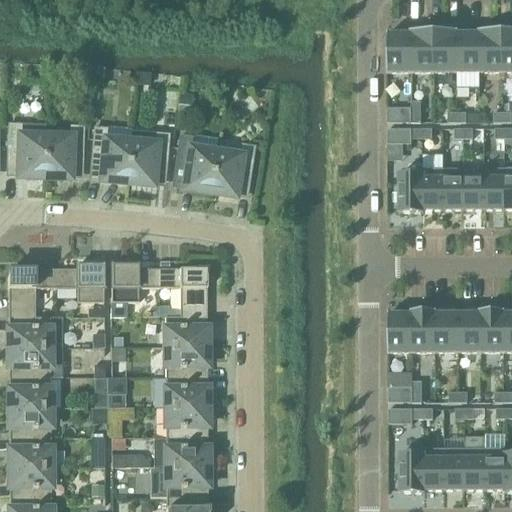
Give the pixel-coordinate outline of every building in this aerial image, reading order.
[(433,76),(433,33),(409,34),(409,36),(410,36),(410,76),(433,76)] [(456,36),(457,36),(457,33),(433,33),(433,76),(456,75),(456,36)] [(502,75),(501,33),(477,33),(477,36),(479,36),(479,75),(502,75)] [(511,33),(501,33),(502,75),(511,75),(511,33)] [(410,36),(409,36),(386,36),(386,76),(410,76),(410,36)] [(479,36),(477,36),(457,36),(456,36),(456,75),(479,75),(479,36)] [(411,104),(411,110),(411,116),(420,116),(420,104),(411,104)] [(411,126),(411,116),(411,110),(386,110),(387,126),(411,126)] [(456,125),(456,115),(447,115),(447,125),(456,125)] [(465,125),(465,115),(456,115),(456,125),(465,125)] [(502,125),(502,115),(493,115),(493,125),(502,125)] [(511,125),(511,115),(502,115),(502,125),(511,125)] [(420,126),(420,116),(411,116),(411,126),(420,126)] [(42,127),(21,126),(8,125),(6,172),(18,173),(17,178),(43,179),(45,138),(42,138),(42,127)] [(45,138),(43,179),(69,180),(69,175),(81,175),(83,128),(70,128),(69,139),(45,138)] [(93,129),(89,176),(101,177),(100,182),(126,185),(130,144),(128,143),(105,141),(106,130),(93,129)] [(463,142),(463,131),(454,131),(454,142),(463,142)] [(472,142),(472,131),(463,131),(463,142),(472,142)] [(504,142),(504,131),(494,131),(495,142),(504,142)] [(130,144),(126,185),(152,187),(152,182),(164,183),(168,136),(155,135),(131,132),(130,144)] [(411,132),(387,132),(387,147),(411,147),(411,142),(411,132)] [(422,142),(422,132),(411,132),(411,142),(422,142)] [(431,132),(422,132),(422,142),(431,142),(431,132)] [(179,137),(172,183),(184,185),(183,191),(208,195),(215,154),(216,143),(192,139),(179,137)] [(215,154),(208,195),(234,199),(235,193),(246,195),(254,148),(241,146),(239,158),(215,154)] [(443,181),(444,181),(444,171),(421,171),(421,176),(422,176),(422,213),(423,213),(443,213),(443,181)] [(483,213),(483,171),(462,171),(462,181),(463,181),(463,213),(483,213)] [(504,213),(504,171),(483,171),(483,213),(504,213)] [(422,176),(421,176),(398,176),(398,216),(423,216),(423,213),(422,213),(422,176)] [(463,181),(462,181),(444,181),(443,181),(443,213),(463,213),(463,181)] [(55,271),(55,290),(76,290),(76,305),(103,305),(102,267),(76,267),(76,271),(55,271)] [(158,290),(158,271),(137,271),(137,267),(110,267),(110,305),(137,305),(137,290),(158,290)] [(55,290),(55,271),(7,271),(7,319),(34,320),(34,319),(34,290),(55,290)] [(158,271),(158,290),(179,290),(179,319),(206,319),(206,271),(158,271)] [(503,316),(504,316),(504,313),(478,313),(478,316),(480,316),(480,355),(503,355),(503,316)] [(434,316),(436,316),(436,314),(410,314),(410,316),(411,316),(412,356),(434,356),(434,316)] [(511,315),(504,316),(503,316),(503,355),(511,355),(511,315)] [(411,316),(410,316),(387,316),(387,356),(412,356),(411,316)] [(457,356),(457,316),(436,316),(434,316),(434,356),(457,356)] [(480,316),(478,316),(457,316),(457,356),(480,355),(480,316)] [(7,350),(49,350),(49,348),(60,348),(60,319),(34,319),(34,320),(7,319),(7,350)] [(179,319),(164,319),(164,350),(206,349),(206,319),(179,319)] [(206,349),(164,350),(164,380),(206,379),(206,349)] [(49,350),(7,350),(7,380),(49,380),(49,350)] [(124,362),(124,350),(111,350),(111,362),(124,362)] [(164,410),(207,409),(206,379),(164,380),(164,410)] [(49,380),(7,380),(8,410),(49,410),(49,380)] [(412,384),(412,390),(412,396),(421,396),(421,384),(412,384)] [(106,388),(94,388),(94,408),(107,408),(107,400),(107,396),(106,396),(106,388)] [(388,406),(412,406),(412,396),(412,390),(387,390),(388,406)] [(511,405),(511,394),(503,395),(503,405),(511,405)] [(457,405),(457,395),(448,395),(448,405),(457,405)] [(467,405),(467,395),(457,395),(457,405),(467,405)] [(503,405),(503,395),(494,395),(494,405),(503,405)] [(421,406),(421,396),(412,396),(412,406),(421,406)] [(124,410),(124,400),(107,400),(107,408),(107,410),(124,410)] [(207,409),(164,410),(165,440),(207,439),(207,409)] [(49,410),(8,410),(8,440),(50,440),(49,410)] [(464,422),(464,411),(455,411),(455,422),(464,422)] [(473,422),(473,411),(464,411),(464,422),(473,422)] [(505,422),(505,411),(495,411),(495,422),(505,422)] [(412,422),(412,412),(388,412),(388,427),(412,427),(412,422)] [(423,422),(423,412),(412,412),(412,422),(423,422)] [(432,412),(423,412),(423,422),(432,422),(432,412)] [(159,470),(165,470),(207,469),(207,439),(165,440),(152,440),(153,470),(159,470)] [(8,470),(50,470),(50,440),(8,440),(8,470)] [(444,493),(443,451),(422,451),(422,456),(423,456),(423,493),(424,493),(444,493)] [(464,493),(464,451),(443,451),(444,493),(464,493)] [(485,493),(484,451),(464,451),(464,493),(485,493)] [(505,456),(506,456),(506,451),(484,451),(485,493),(504,493),(505,493),(505,456)] [(124,456),(111,456),(111,470),(124,470),(124,456)] [(423,456),(422,456),(399,456),(399,496),(424,496),(424,493),(423,493),(423,456)] [(90,459),(90,470),(104,469),(104,459),(90,459)] [(207,469),(165,470),(165,500),(207,499),(207,469)] [(8,500),(50,500),(50,470),(8,470),(8,500)] [(207,511),(207,499),(165,500),(165,511),(207,511)] [(7,511),(50,511),(50,500),(8,500),(7,511)]
